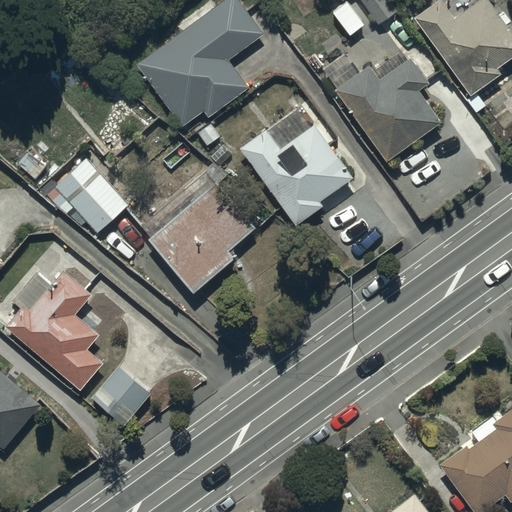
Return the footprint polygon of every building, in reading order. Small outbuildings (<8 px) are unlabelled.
[(264,35),(238,0),(227,0),(139,66),(183,126),(203,111),(207,116),(248,86),(230,61),(264,35)] [(398,11),(390,0),(343,0),(344,1),(344,0),(361,0),(380,24),(398,11)] [(441,0),(439,0),(415,18),(471,95),(501,73),(498,69),(511,58),(511,32),(488,0),(481,0),(456,19),(441,0)] [(74,46),(53,65),(65,79),(86,60),(74,46)] [(371,64),(335,88),(386,162),(443,122),(420,90),(430,83),(412,56),(408,59),(404,52),(376,71),(371,64)] [(133,98),(111,75),(98,88),(120,111),(133,98)] [(302,105),(241,148),(295,225),(325,204),(322,201),(355,178),(330,142),(338,137),(308,93),(299,100),(302,105)] [(129,204),(87,158),(48,194),(68,215),(77,207),(100,232),(129,204)] [(255,229),(216,184),(150,241),(193,291),(233,258),(228,252),(255,229)] [(93,294),(67,272),(33,310),(26,304),(8,324),(83,389),(107,363),(89,348),(101,334),(76,313),(93,294)] [(0,439),(3,442),(41,397),(0,363),(0,439)] [(153,393),(120,366),(94,398),(127,425),(153,393)] [(467,444),(439,464),(474,511),(483,511),(507,495),(511,501),(511,410),(497,421),(494,416),(473,432),(479,440),(469,448),(467,444)] [(429,511),(415,494),(391,511),(429,511)]
